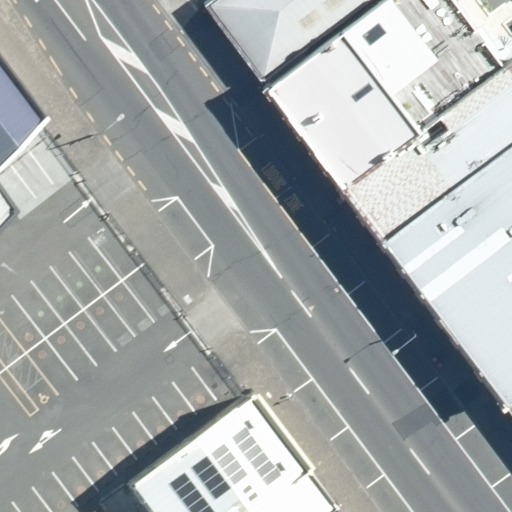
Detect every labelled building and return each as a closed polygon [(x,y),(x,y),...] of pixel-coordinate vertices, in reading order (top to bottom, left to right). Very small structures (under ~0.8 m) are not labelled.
[(204,0),(261,76),(363,0),(204,0)] [(363,0),(261,76),(379,234),(511,135),(511,70),(459,0),(363,0)] [(0,83),(0,130),(17,107),(0,83)] [(511,135),(379,234),(507,405),(511,401),(511,135)] [(213,511),(278,464),(220,386),(91,483),(112,511),(213,511)] [(315,511),(297,487),(262,511),(315,511)] [(70,511),(61,499),(44,511),(70,511)]
